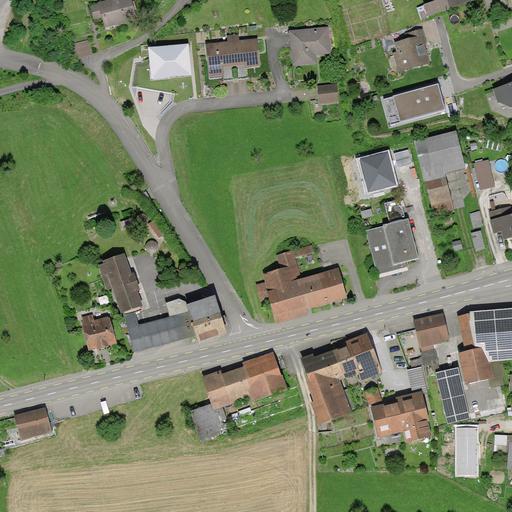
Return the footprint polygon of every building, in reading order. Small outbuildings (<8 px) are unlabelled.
[(132,0),(109,0),(98,3),(99,4),(91,6),(94,20),(102,18),(105,29),(138,20),(132,0)] [(439,0),(423,6),(427,16),(473,0),(439,0)] [(328,27),(290,32),(291,46),(294,65),(317,62),(316,55),(331,53),(328,27)] [(412,38),(394,43),(397,52),(392,53),(398,73),(430,64),(425,45),(427,44),(424,29),(410,33),(412,38)] [(228,42),(207,45),(210,77),(224,75),(225,81),(246,78),(245,67),(259,65),(256,40),(239,42),(238,35),(227,36),(228,42)] [(90,40),(74,44),(77,59),(93,56),(90,40)] [(187,46),(150,49),(153,69),(139,70),(136,88),(173,95),(176,75),(190,74),(188,54),(187,46)] [(511,83),(493,90),(498,103),(511,107),(511,83)] [(337,84),(318,86),(319,104),(338,102),(337,84)] [(445,110),(438,84),(401,95),(383,100),(390,126),(445,110)] [(456,131),(414,141),(424,182),(446,177),(445,173),(465,168),(456,131)] [(409,150),(394,153),(398,168),(412,164),(409,150)] [(397,185),(388,151),(359,159),(367,193),(397,185)] [(489,160),(475,163),(481,190),(495,186),(489,160)] [(447,179),(426,184),(434,217),(456,212),(447,179)] [(400,200),(385,204),(391,224),(366,231),(378,275),(409,267),(407,261),(419,259),(409,220),(405,220),(400,200)] [(491,220),(490,220),(494,234),(501,232),(503,239),(511,236),(511,210),(511,206),(489,212),(491,220)] [(371,208),(361,211),(363,219),(373,216),(371,208)] [(470,214),(474,228),(484,225),(480,211),(470,214)] [(452,215),(443,217),(446,225),(454,223),(452,215)] [(154,221),(149,224),(158,238),(163,234),(154,221)] [(472,233),(476,251),(485,248),(481,231),(472,233)] [(149,241),(147,244),(146,248),(147,250),(150,253),(155,253),(157,252),(158,250),(159,247),(159,245),(157,242),(154,241),(151,241),(149,241)] [(460,241),(453,243),(455,251),(462,249),(460,241)] [(294,251),(296,257),(315,252),(313,246),(294,251)] [(347,298),(339,269),(302,279),(296,257),(294,251),(275,256),(279,268),(262,273),(265,284),(269,298),(276,323),(308,314),(307,310),(332,302),(347,298)] [(132,274),(125,254),(104,261),(105,264),(99,266),(108,292),(113,290),(121,314),(143,306),(137,290),(140,289),(134,273),(132,274)] [(269,298),(265,284),(257,286),(261,300),(269,298)] [(215,296),(187,305),(196,336),(198,343),(227,334),(223,320),(215,296)] [(134,353),(196,336),(187,305),(186,302),(180,299),(166,304),(170,316),(139,325),(136,312),(125,315),(134,353)] [(470,314),(458,317),(466,352),(459,354),(466,384),(489,379),(490,388),(504,386),(503,377),(503,361),(511,360),(511,309),(484,311),(470,313),(470,314)] [(429,317),(414,320),(421,348),(422,348),(423,351),(421,352),(425,367),(439,363),(435,345),(442,344),(442,342),(450,339),(444,313),(429,317)] [(83,318),(84,324),(82,325),(89,350),(103,347),(117,343),(110,316),(94,320),(93,315),(83,318)] [(314,354),(302,359),(311,381),(307,383),(315,403),(312,404),(320,424),(353,411),(341,381),(360,374),(363,382),(384,374),(368,333),(344,342),(345,345),(315,357),(314,354)] [(220,371),(202,377),(212,404),(214,410),(222,407),(252,397),(254,401),(287,389),(282,375),(281,375),(273,352),(243,363),(244,367),(227,373),(222,375),(220,371)] [(422,368),(407,371),(414,394),(423,392),(424,395),(428,394),(422,368)] [(459,368),(437,373),(448,424),(470,419),(459,368)] [(378,388),(365,392),(370,405),(383,401),(378,388)] [(385,404),(371,408),(379,439),(403,433),(406,444),(434,438),(424,395),(423,392),(414,394),(397,398),(398,403),(386,406),(385,404)] [(226,419),(222,407),(214,410),(212,404),(191,412),(201,441),(222,434),(218,422),(226,419)] [(30,412),(14,416),(20,441),(52,433),(46,408),(30,412)] [(477,428),(457,428),(457,475),(477,475),(477,449),(477,428)] [(511,435),(496,435),(495,452),(508,453),(509,441),(511,441),(511,435)]
